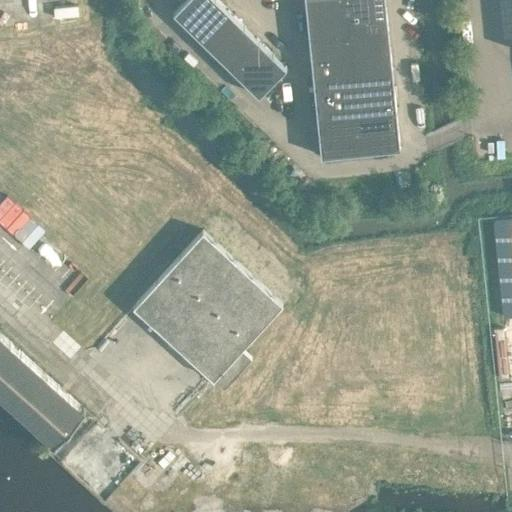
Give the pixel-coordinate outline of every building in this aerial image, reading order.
[(182,0),(172,11),(201,39),(229,10),(217,0),(182,0)] [(304,0),(320,155),(400,147),(384,0),(304,0)] [(229,10),(201,39),(229,67),(257,38),(229,10)] [(286,66),(257,38),(229,67),(258,95),(286,66)] [(25,207),(8,224),(29,244),(46,227),(25,207)] [(511,314),(511,218),(493,220),(503,315),(511,314)] [(223,387),(251,358),(240,349),(282,302),(202,229),(133,305),(223,387)] [(0,395),(52,442),(85,409),(0,332),(0,395)]
